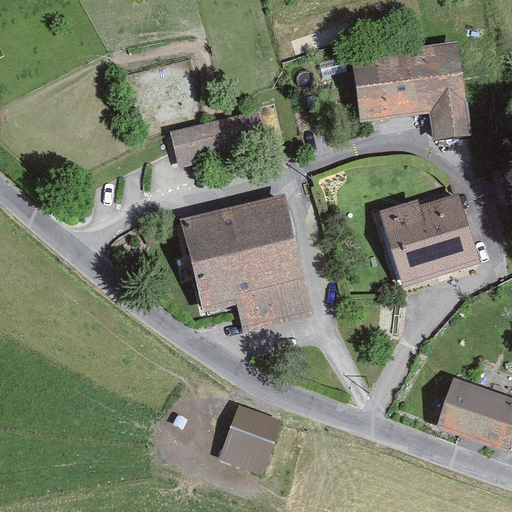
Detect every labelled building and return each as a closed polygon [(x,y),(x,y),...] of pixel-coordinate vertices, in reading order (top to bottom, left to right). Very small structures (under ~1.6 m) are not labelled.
[(455,47),(357,59),(365,118),(431,110),(435,139),(466,135),(455,47)] [(256,126),(167,143),(173,175),(262,158),(256,126)] [(460,200),(377,224),(400,299),(482,274),(460,200)] [(285,207),(174,230),(195,327),(236,318),(240,340),(310,325),(285,207)] [(511,441),(511,408),(452,388),(435,440),(504,464),(511,441)] [(280,431),(236,416),(218,467),(262,482),(280,431)]
